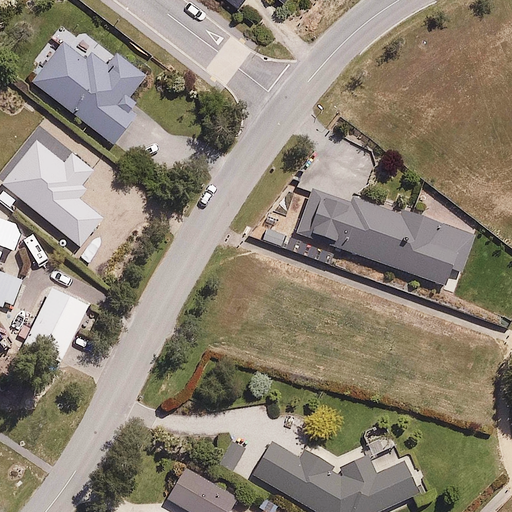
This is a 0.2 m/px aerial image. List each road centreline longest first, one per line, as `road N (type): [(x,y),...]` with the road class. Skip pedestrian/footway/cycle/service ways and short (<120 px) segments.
road 1 (residential): [(45,511),(78,467),(205,224),(291,105)]
road 2 (residential): [(152,0),(291,105)]
road 3 (residential): [(291,105),(352,33),(399,0)]
